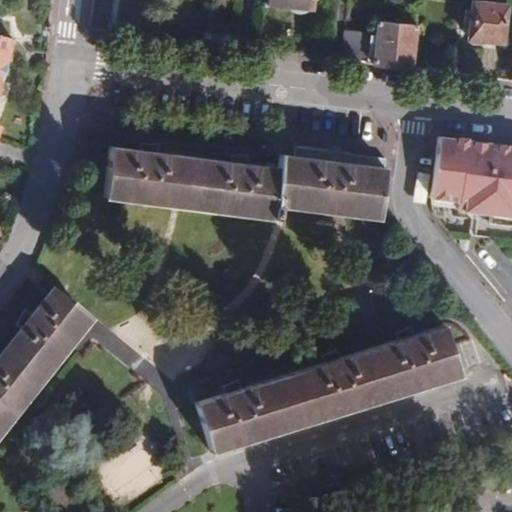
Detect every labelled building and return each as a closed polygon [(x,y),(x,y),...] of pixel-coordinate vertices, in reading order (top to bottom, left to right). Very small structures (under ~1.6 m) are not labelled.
[(265,0),(266,3),(289,6),(297,11),(303,8),(312,8),(312,0),(265,0)] [(505,6),(473,2),(469,38),(501,41),(505,6)] [(367,58),(367,63),(411,68),(417,24),(377,20),(376,35),(347,32),(344,56),(367,58)] [(0,83),(13,38),(0,34),(0,83)] [(511,145),(438,136),(430,198),(475,203),(481,204),(481,214),(490,215),(490,224),(511,226),(511,145)] [(0,160),(27,169),(31,151),(0,142),(0,160)] [(380,212),(380,205),(385,159),(308,150),(308,159),(295,157),(281,155),(279,169),(249,164),(250,155),(233,156),(231,163),(159,153),(161,145),(143,145),(142,151),(111,148),(105,198),(279,219),(280,205),(379,218),(380,212)] [(296,148),(295,157),(308,159),(308,150),(296,148)] [(461,248),(465,253),(470,250),(471,242),(462,241),(461,248)] [(0,438),(92,325),(52,293),(33,317),(26,311),(17,328),(21,331),(0,357),(0,438)] [(225,393),(196,402),(211,451),(460,375),(444,326),(416,334),(413,326),(396,333),(398,341),(341,358),(337,348),(322,356),(324,363),(242,388),(239,378),(223,386),(225,393)]
